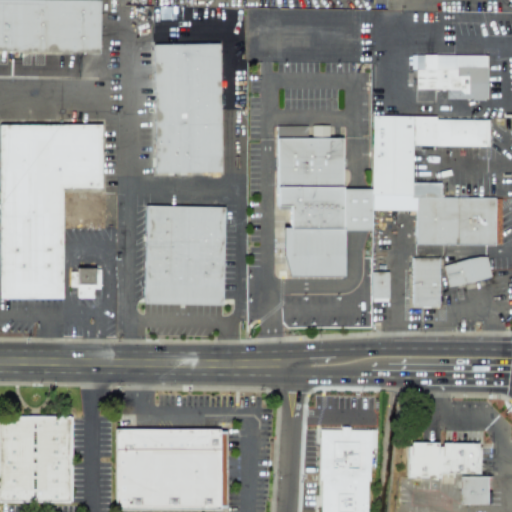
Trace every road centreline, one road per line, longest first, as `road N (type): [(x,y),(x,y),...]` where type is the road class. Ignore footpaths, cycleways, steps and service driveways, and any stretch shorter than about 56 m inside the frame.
road 1 (primary): [(0,361),(294,364)]
road 2 (primary): [(511,348),(334,348)]
road 3 (residential): [(286,511),(294,364)]
